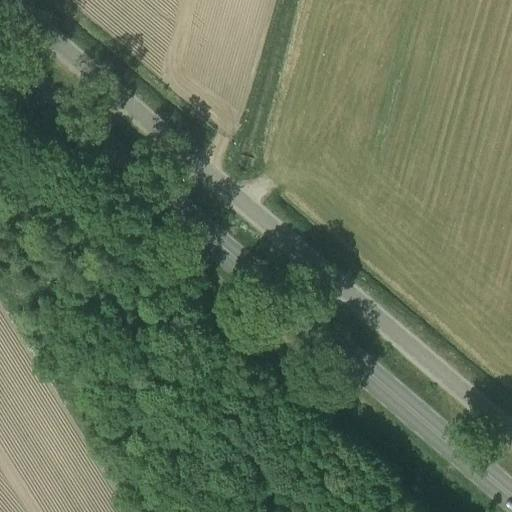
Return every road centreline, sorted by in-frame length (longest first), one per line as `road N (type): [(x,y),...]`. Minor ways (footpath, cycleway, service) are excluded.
road 1 (unclassified): [(511,445),(4,0)]
road 2 (primary): [(511,493),(0,64)]
